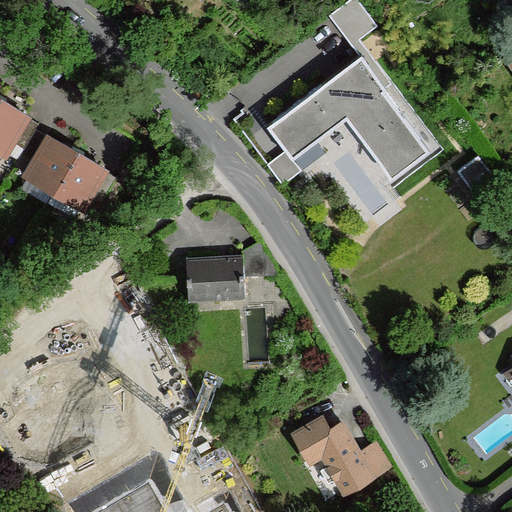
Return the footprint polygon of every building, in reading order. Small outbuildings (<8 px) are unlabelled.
[(357,42),(385,22),(368,0),(346,0),(333,9),(357,42)] [(267,123),(296,161),(348,122),(395,184),(442,149),(366,48),(267,123)] [(27,115),(0,99),(0,147),(5,150),(6,151),(12,141),(27,115)] [(40,123),(27,115),(12,141),(25,149),(37,129),(40,123)] [(35,162),(50,136),(37,129),(25,149),(22,155),(35,162)] [(77,153),(50,136),(35,162),(29,172),(56,188),(77,153)] [(105,168),(77,153),(56,188),(83,204),(84,205),(90,195),(105,168)] [(490,168),(481,155),(460,170),(479,195),(504,178),(494,166),(490,168)] [(118,176),(105,168),(90,195),(103,202),(118,176)] [(83,204),(56,188),(48,202),(71,215),(78,213),(83,204)] [(243,248),(244,255),(245,273),(280,272),(260,237),(243,248)] [(244,255),(188,259),(190,297),(246,294),(245,273),(244,255)] [(89,376),(12,421),(39,466),(116,421),(89,376)] [(328,417),(298,434),(316,464),(328,458),(349,495),(396,468),(382,443),(366,452),(349,423),(336,431),(328,417)]
